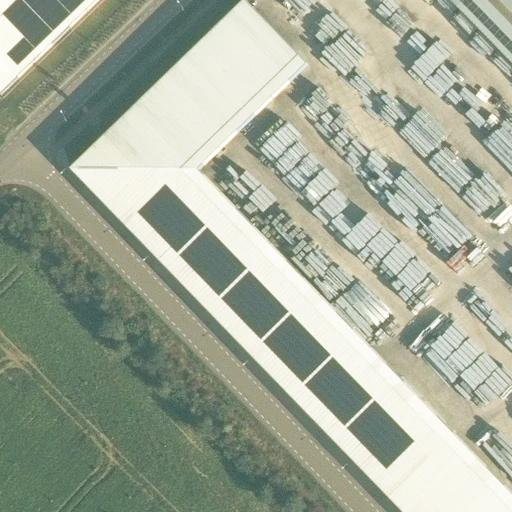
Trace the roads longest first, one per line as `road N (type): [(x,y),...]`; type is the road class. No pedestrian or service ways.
road 1 (unclassified): [(364,511),(18,148)]
road 2 (tertiary): [(18,148),(175,0)]
